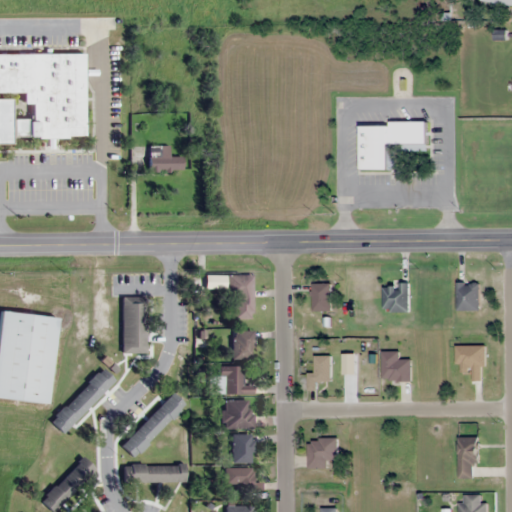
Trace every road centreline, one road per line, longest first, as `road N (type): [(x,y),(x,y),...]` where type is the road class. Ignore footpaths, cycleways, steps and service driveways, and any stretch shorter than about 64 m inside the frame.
road 1 (secondary): [(0,244),(511,242)]
road 2 (residential): [(170,247),(173,323),(163,370),(115,415),(107,443),(124,511)]
road 3 (residential): [(282,248),(288,511)]
